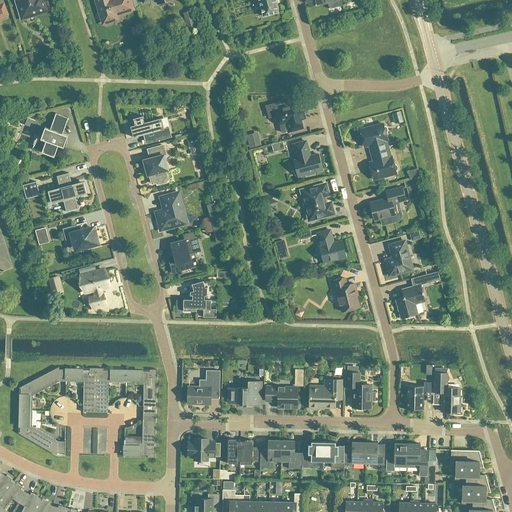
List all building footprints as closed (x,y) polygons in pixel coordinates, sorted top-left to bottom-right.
[(43,0),(16,0),(22,19),(49,11),(45,0),(44,0),(43,0)] [(96,0),(104,23),(114,20),(113,15),(132,9),(129,0),(96,0)] [(256,0),(259,8),(261,8),(263,15),(263,17),(278,13),(274,0),(256,0)] [(290,106),(288,100),(266,106),(269,118),(277,116),(280,125),(282,133),(288,131),(289,132),(303,128),(300,120),(304,119),(302,112),(299,113),(296,104),(290,106)] [(56,113),(50,129),(45,128),(41,138),(37,137),(33,149),(37,150),(37,151),(54,157),(58,148),(62,150),(63,147),(64,148),(68,136),(63,134),(68,118),(56,113)] [(145,123),(143,116),(133,119),(135,125),(130,127),(133,138),(148,134),(150,143),(172,137),(169,127),(164,129),(161,118),(145,123)] [(383,124),(360,130),(365,147),(370,146),(372,154),(388,149),(385,141),(387,141),(385,133),(387,133),(388,131),(387,127),(385,126),(384,127),(383,124)] [(197,146),(195,136),(187,138),(190,148),(197,146)] [(284,149),(282,141),(272,144),(274,152),(284,149)] [(306,142),(293,145),(297,160),(294,161),(298,177),(307,174),(307,176),(314,174),(313,173),(322,170),(318,154),(309,157),(308,153),(309,153),(306,142)] [(166,155),(164,146),(148,150),(150,159),(144,160),(145,165),(144,165),(146,172),(147,171),(148,176),(150,175),(152,184),(157,183),(157,185),(163,183),(167,177),(166,173),(168,172),(164,156),(166,155)] [(388,149),(372,154),(374,162),(369,163),(374,180),(396,174),(396,171),(397,171),(398,169),(397,166),(395,164),(394,165),(392,157),(390,157),(388,149)] [(72,185),(69,173),(57,176),(60,188),(48,191),(51,204),(54,203),(54,204),(57,203),(57,202),(63,201),(66,212),(78,209),(75,197),(87,194),(84,182),(72,185)] [(406,188),(415,185),(413,179),(404,181),(406,188)] [(205,192),(210,190),(207,180),(197,183),(198,188),(205,192)] [(36,182),(23,186),(25,193),(38,189),(36,182)] [(326,184),(301,191),(309,221),(334,214),(331,205),(329,203),(326,204),(324,197),(327,196),(328,193),(326,184)] [(370,210),(371,215),(373,215),(374,220),(380,219),(381,224),(391,222),(389,216),(395,215),(393,206),(394,203),(405,200),(402,188),(386,192),(388,199),(370,204),(371,209),(370,210)] [(186,223),(178,194),(162,198),(165,209),(163,212),(157,213),(161,230),(186,223)] [(277,200),(276,194),(267,195),(268,202),(277,200)] [(148,203),(151,215),(157,214),(155,209),(162,207),(161,200),(148,203)] [(99,246),(97,239),(96,239),(94,233),(93,228),(85,230),(80,232),(78,232),(76,225),(63,229),(66,240),(74,238),(74,239),(75,244),(77,249),(84,247),(85,250),(99,246)] [(37,238),(39,238),(47,236),(45,227),(35,230),(37,238)] [(334,243),(330,230),(317,234),(320,247),(324,263),(346,257),(341,241),(334,243)] [(311,238),(309,231),(297,234),(299,241),(311,238)] [(421,238),(419,232),(410,235),(412,241),(421,238)] [(186,242),(185,240),(171,244),(176,262),(169,264),(172,274),(191,269),(189,261),(191,261),(189,255),(201,251),(198,239),(186,242)] [(413,270),(405,241),(389,245),(393,258),(392,259),(391,259),(385,261),(389,276),(413,270)] [(104,270),(82,276),(86,292),(93,290),(95,297),(91,298),(93,307),(105,304),(100,288),(108,286),(104,270)] [(438,272),(426,275),(428,283),(440,280),(438,272)] [(58,277),(49,280),(51,286),(60,283),(58,277)] [(347,286),(345,278),(331,282),(333,290),(336,289),(338,298),(337,300),(338,304),(340,305),(342,312),(359,307),(354,289),(356,289),(354,284),(347,286)] [(205,288),(204,281),(192,284),(194,291),(190,292),(190,296),(192,296),(192,300),(183,300),(183,311),(183,312),(197,312),(197,309),(206,309),(206,300),(205,300),(205,296),(207,296),(207,287),(205,288)] [(425,302),(421,285),(402,290),(403,296),(405,297),(404,300),(402,298),(396,300),(401,319),(418,315),(415,304),(425,302)] [(33,396),(59,382),(59,381),(66,382),(66,384),(67,368),(66,368),(66,370),(59,370),(59,368),(59,367),(19,388),(20,389),(20,388),(21,390),(21,410),(19,410),(19,411),(35,411),(33,411),(33,396)] [(67,368),(66,384),(67,384),(67,382),(84,382),(83,412),(96,413),(97,368),(90,368),(90,369),(90,370),(67,370),(67,368)] [(104,369),(97,368),(96,413),(108,413),(109,383),(126,383),(126,386),(127,369),(126,369),(126,371),(103,371),(103,369),(104,369)] [(143,413),(143,414),(156,414),(156,407),(157,370),(150,370),(150,372),(127,371),(127,369),(126,386),(127,386),(127,383),(144,384),(143,407),(143,413)] [(211,390),(220,390),(220,371),(206,370),(206,380),(199,380),(199,387),(188,387),(188,404),(211,405),(211,390)] [(359,383),(360,373),(346,373),(346,387),(352,388),(352,392),(354,392),(353,408),(358,408),(358,410),(365,410),(365,408),(370,408),(370,401),(375,401),(375,392),(370,392),(371,385),(362,385),(362,383),(359,383)] [(447,388),(448,374),(434,373),(434,393),(442,393),(441,412),(460,412),(461,397),(460,397),(460,388),(447,388)] [(325,380),(325,387),(310,386),(309,407),(311,409),(316,409),(318,408),(318,407),(335,408),(336,400),(342,400),(342,380),(325,380)] [(248,388),(237,388),(228,388),(228,403),(243,404),(243,406),(252,406),(252,404),(261,404),(262,381),(248,381),(248,388)] [(424,400),(431,401),(432,383),(424,382),(424,386),(405,386),(405,410),(424,410),(424,400)] [(278,387),(279,387),(266,386),(265,401),(266,401),(275,401),(278,402),(278,408),(297,409),(298,388),(278,387)] [(35,411),(19,411),(21,411),(20,432),(19,433),(18,433),(57,456),(57,455),(57,453),(65,454),(65,455),(64,455),(64,456),(65,456),(65,439),(65,440),(65,442),(58,442),(32,426),(33,411),(35,411)] [(156,414),(143,414),(143,420),(142,443),(125,443),(125,440),(124,457),(125,457),(125,455),(148,456),(148,457),(148,458),(155,458),(156,421),(156,414)] [(208,443),(208,439),(195,439),(195,443),(188,442),(188,456),(195,457),(195,460),(208,460),(208,457),(214,457),(215,443),(208,443)] [(234,466),(240,466),(241,442),(236,442),(236,440),(228,440),(228,444),(228,448),(223,447),(222,447),(222,462),(223,462),(223,461),(228,461),(228,464),(234,464),(234,466)] [(245,442),(241,442),(240,466),(240,464),(253,464),(253,461),(258,462),(258,447),(258,448),(253,448),(253,440),(245,440),(245,442)] [(273,461),(281,462),(282,441),(269,441),(268,452),(260,452),(260,468),(273,469),(273,461)] [(302,468),(302,450),(302,453),(294,453),(294,441),(282,441),(281,462),(289,462),(289,469),(302,469),(302,468)] [(315,462),(323,462),(323,442),(311,442),(311,445),(308,445),(308,450),(302,450),(302,468),(315,468),(315,462)] [(344,469),(344,465),(344,451),(338,451),(338,445),(336,445),(336,442),(323,442),(323,462),(331,462),(331,468),(344,469)] [(344,451),(344,465),(352,466),(352,463),(365,463),(366,443),(352,443),(352,446),(345,446),(344,451)] [(377,443),(366,443),(365,463),(377,464),(377,465),(384,465),(385,447),(377,447),(377,443)] [(395,468),(407,468),(408,444),(395,444),(394,456),(386,456),(386,471),(394,471),(395,468)] [(428,450),(420,450),(421,444),(408,444),(407,468),(419,468),(419,477),(428,477),(428,466),(428,450)] [(456,475),(479,475),(479,468),(483,468),(484,468),(479,451),(451,450),(451,458),(459,459),(459,461),(456,461),(456,475)] [(235,476),(235,468),(220,468),(220,476),(235,476)] [(0,499),(13,483),(11,481),(12,480),(13,480),(7,475),(6,475),(7,476),(1,482),(0,481),(0,499)] [(485,475),(479,475),(456,475),(456,476),(455,476),(454,483),(466,483),(466,485),(463,485),(463,499),(486,500),(486,492),(490,492),(490,493),(491,493),(486,475),(485,475)] [(13,483),(0,499),(0,511),(10,511),(4,508),(12,498),(18,503),(25,492),(21,489),(22,488),(17,483),(16,483),(17,484),(16,485),(13,483)] [(230,509),(230,511),(243,511),(244,500),(244,496),(234,496),(234,490),(223,490),(223,509),(230,509)] [(32,511),(39,499),(36,498),(37,497),(37,496),(31,493),(31,494),(30,495),(25,492),(18,503),(25,506),(21,511),(32,511)] [(196,499),(196,506),(195,506),(195,511),(196,511),(195,511),(212,511),(213,505),(219,505),(219,494),(208,494),(208,499),(196,499)] [(282,502),(282,511),(300,511),(301,494),(295,494),(295,502),(282,502)] [(39,499),(32,511),(50,511),(53,506),(48,504),(48,502),(48,503),(49,502),(42,499),(42,500),(42,501),(39,499)] [(486,500),(463,499),(463,500),(461,500),(461,507),(472,507),(472,510),(470,510),(469,511),(496,511),(492,499),(492,500),(486,500)] [(243,511),(256,511),(257,502),(249,501),(249,500),(244,500),(243,511)] [(372,511),(373,502),(372,502),(372,500),(364,500),(364,502),(358,502),(358,511),(372,511)] [(257,502),(256,511),(269,511),(269,502),(257,502)] [(282,511),(282,502),(269,502),(269,511),(282,511)] [(358,511),(358,502),(346,502),(345,511),(358,511)] [(373,502),(372,511),(382,511),(383,503),(373,502)] [(425,511),(425,504),(420,504),(421,502),(411,502),(410,504),(411,504),(410,511),(425,511)] [(410,511),(411,504),(410,504),(400,503),(399,511),(410,511)]
